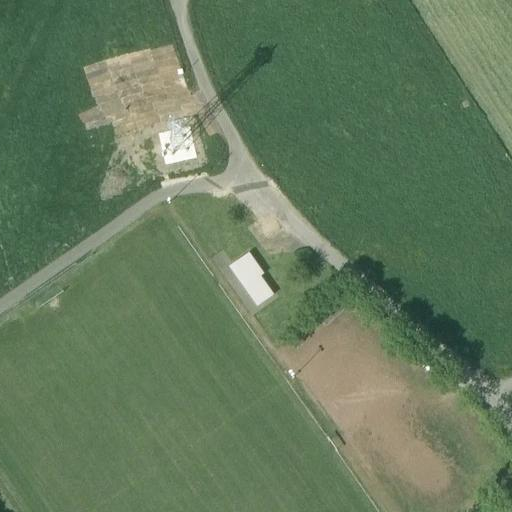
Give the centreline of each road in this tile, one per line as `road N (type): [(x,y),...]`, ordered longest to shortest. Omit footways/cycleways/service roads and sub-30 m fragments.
road 1 (track): [(487,396),(251,177),(181,61),(165,0)]
road 2 (track): [(251,177),(219,174),(161,192),(0,303)]
